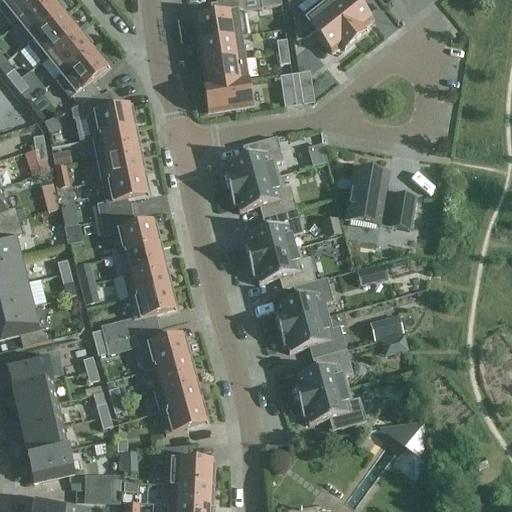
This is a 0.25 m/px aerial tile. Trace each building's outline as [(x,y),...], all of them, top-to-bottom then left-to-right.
[(12,0),(0,10),(0,14),(12,30),(49,0),(12,0)] [(0,0),(0,2),(3,7),(0,9),(0,10),(12,0),(0,0)] [(49,0),(12,30),(13,31),(19,26),(32,43),(26,47),(27,48),(65,17),(51,0),(49,0)] [(274,11),(272,0),(252,0),(254,14),(274,11)] [(371,25),(354,4),(358,0),(324,0),(321,2),(355,44),(366,36),(363,32),(371,25)] [(247,38),(244,15),(242,15),(240,2),(216,6),(218,19),(195,22),(199,46),(247,38)] [(355,44),(321,2),(303,17),(300,14),(293,20),(296,44),(305,43),(315,35),(332,56),(341,49),(344,53),(355,44)] [(41,66),(79,35),(81,33),(79,34),(65,17),(27,48),(41,66)] [(55,83),(94,53),(80,35),(82,34),(81,33),(79,35),(41,66),(42,66),(47,62),(60,78),(55,83)] [(244,62),(240,40),(247,39),(247,38),(199,46),(202,68),(200,68),(200,69),(244,62)] [(288,55),(286,43),(276,44),(278,56),(288,55)] [(329,79),(340,70),(325,50),(313,58),(329,79)] [(101,99),(90,85),(108,71),(94,53),(55,83),(70,102),(72,101),(79,109),(101,99)] [(290,67),(288,55),(278,56),(280,68),(290,67)] [(247,84),(244,62),(200,69),(202,69),(206,90),(205,90),(205,91),(248,84),(247,83),(247,84)] [(21,82),(13,72),(5,79),(13,88),(21,82)] [(311,85),(310,75),(298,77),(299,87),(311,85)] [(293,88),(292,78),(280,79),(281,89),(293,88)] [(28,91),(21,82),(13,88),(20,97),(28,91)] [(251,109),(248,84),(205,91),(209,116),(251,109)] [(318,88),(286,93),(291,125),(322,121),(318,88)] [(136,133),(131,110),(95,117),(99,140),(92,141),(92,142),(136,133)] [(59,132),(54,121),(45,125),(50,136),(59,132)] [(50,139),(56,152),(75,144),(70,131),(50,139)] [(140,154),(136,133),(92,142),(97,163),(140,154),(143,154),(142,153),(140,154)] [(45,151),(43,139),(33,141),(35,153),(45,151)] [(229,193),(279,179),(276,167),(283,165),(277,141),(250,148),(253,160),(226,168),(228,174),(224,176),(229,193)] [(47,163),(45,151),(35,153),(37,165),(47,163)] [(52,158),(55,170),(71,166),(68,154),(52,158)] [(143,154),(140,154),(97,163),(101,184),(144,175),(140,155),(143,154)] [(67,182),(65,170),(55,172),(57,184),(67,182)] [(409,233),(414,202),(394,199),(394,201),(384,200),(388,177),(355,172),(347,223),(379,228),(380,226),(390,228),(389,230),(409,233)] [(130,217),(127,203),(149,199),(144,175),(101,184),(106,207),(98,208),(101,224),(130,217)] [(290,189),(282,191),(279,179),(229,193),(233,211),(237,210),(239,216),(267,209),(270,221),(296,213),(290,189)] [(7,214),(0,192),(0,229),(19,224),(15,211),(7,214)] [(294,252),(291,240),(303,237),(296,213),(270,221),(273,232),(245,240),(247,246),(243,247),(248,265),(294,252)] [(133,231),(130,217),(101,224),(104,239),(112,237),(117,259),(160,249),(154,226),(133,231)] [(0,268),(20,263),(14,240),(22,238),(19,224),(0,229),(0,268)] [(75,259),(86,257),(84,243),(73,245),(75,259)] [(165,269),(160,249),(117,259),(117,260),(124,258),(129,278),(122,279),(122,280),(168,269),(168,268),(165,269)] [(300,289),(316,285),(309,261),(302,263),(298,250),(294,252),(248,265),(253,282),(257,281),(259,288),(286,281),(289,292),(300,289)] [(0,293),(26,286),(20,263),(0,268),(0,293)] [(70,276),(67,264),(57,266),(60,278),(70,276)] [(37,283),(56,280),(55,269),(35,272),(37,283)] [(168,269),(122,280),(128,301),(171,290),(166,270),(168,269)] [(81,291),(94,287),(93,280),(89,281),(86,272),(77,274),(81,291)] [(73,287),(70,276),(60,278),(63,290),(73,287)] [(329,320),(326,308),(333,306),(327,282),(316,285),(300,289),(303,301),(276,308),(278,315),(274,316),(279,333),(329,320)] [(0,317),(32,310),(26,286),(0,293),(0,317)] [(96,294),(94,287),(81,291),(85,307),(95,305),(92,295),(96,294)] [(177,313),(171,290),(128,301),(134,324),(177,313)] [(38,333),(32,310),(0,317),(0,343),(19,339),(22,351),(49,344),(46,331),(38,333)] [(389,342),(404,338),(398,319),(384,323),(389,342)] [(346,354),(340,330),(332,332),(329,320),(279,333),(283,351),(287,350),(289,357),(316,349),(320,361),(346,354)] [(190,362),(184,339),(162,345),(158,332),(135,338),(139,352),(136,360),(139,369),(145,375),(154,372),(190,362)] [(105,346),(101,334),(92,336),(95,348),(105,346)] [(108,357),(105,346),(95,348),(98,360),(108,357)] [(293,388),(298,405),(348,392),(345,379),(353,377),(346,354),(320,361),(323,372),(295,380),(297,387),(293,388)] [(52,383),(46,359),(14,366),(15,367),(7,368),(9,375),(12,392),(52,383)] [(96,373),(92,361),(83,364),(86,375),(96,373)] [(196,382),(190,362),(154,372),(160,392),(153,394),(153,395),(198,382),(196,382)] [(99,384),(96,373),(86,375),(89,387),(99,384)] [(199,383),(198,382),(153,395),(159,416),(202,404),(196,384),(199,383)] [(57,407),(52,383),(12,392),(18,416),(57,407)] [(112,405),(122,403),(118,391),(109,394),(112,405)] [(359,402),(352,404),(348,392),(298,405),(303,423),(307,422),(309,429),(336,421),(339,433),(366,426),(359,402)] [(365,418),(384,417),(384,411),(402,410),(401,400),(364,402),(365,418)] [(115,417),(125,415),(122,403),(112,405),(115,417)] [(208,427),(202,404),(159,416),(165,439),(208,427)] [(63,430),(57,407),(18,416),(23,439),(63,430)] [(109,419),(106,407),(96,410),(99,422),(109,419)] [(66,417),(67,430),(96,428),(95,415),(66,417)] [(112,430),(109,419),(99,422),(103,433),(112,430)] [(68,453),(63,430),(23,439),(29,463),(68,453)] [(100,435),(71,442),(74,455),(103,449),(100,435)] [(127,456),(127,443),(117,443),(117,456),(120,456),(127,456)] [(431,469),(428,446),(406,449),(409,472),(431,469)] [(213,490),(214,466),(188,465),(189,449),(165,452),(164,464),(165,464),(164,488),(213,490)] [(73,478),(68,453),(29,463),(32,480),(33,480),(34,486),(42,485),(73,478)] [(127,456),(120,456),(121,475),(131,475),(130,456),(127,456)] [(120,494),(121,482),(110,482),(110,494),(120,494)] [(124,495),(138,496),(139,487),(125,486),(124,495)] [(212,511),(213,490),(164,488),(158,487),(157,499),(168,499),(168,509),(214,511),(212,511)] [(120,506),(120,494),(110,494),(109,506),(120,506)] [(74,511),(75,509),(43,503),(36,502),(35,509),(33,511),(74,511)]
